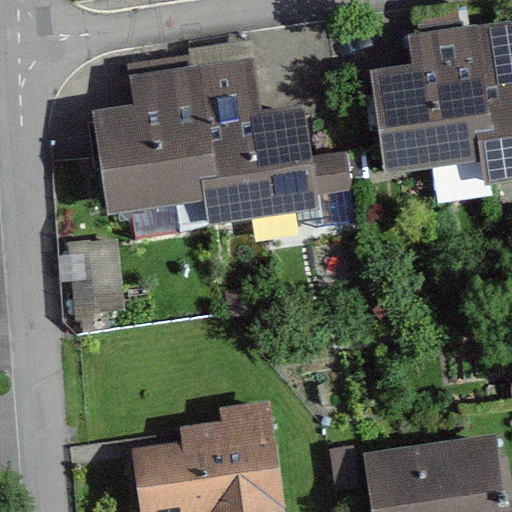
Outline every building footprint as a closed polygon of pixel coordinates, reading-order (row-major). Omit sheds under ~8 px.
[(511,30),(470,36),(490,172),(511,168),(511,30)] [(489,172),(490,172),(470,36),(414,45),(418,73),(376,80),(388,162),(485,147),(489,172)] [(251,68),(193,77),(213,213),(312,198),(317,228),(355,222),(346,154),(307,160),(300,116),(259,122),(251,68)] [(211,213),(213,213),(193,77),(136,85),(140,114),(98,120),(111,202),(129,200),(134,239),(180,233),(175,193),(208,188),(211,213)] [(117,239),(69,244),(76,313),(124,309),(117,239)] [(224,511),(274,511),(265,444),(272,443),(267,409),(225,415),(229,447),(211,449),(208,428),(187,431),(189,452),(145,458),(152,511),(201,511),(224,509),(224,511)] [(501,511),(493,446),(451,452),(451,449),(368,464),(375,511),(501,511)]
